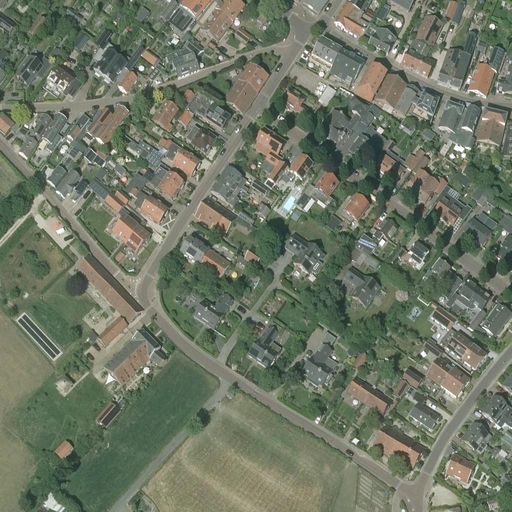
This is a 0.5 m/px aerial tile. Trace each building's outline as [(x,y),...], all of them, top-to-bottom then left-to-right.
[(185,34),(210,0),(185,0),(167,24),(170,26),(172,24),(185,34)] [(227,29),(244,8),(233,0),(222,0),(210,17),(227,29)] [(318,16),(329,0),(306,0),(303,5),(318,16)] [(372,21),(375,16),(366,11),(372,0),(347,0),(345,6),(372,21)] [(385,0),(387,1),(392,5),(408,14),(415,0),(385,0)] [(165,22),(177,6),(172,2),(160,18),(165,22)] [(445,19),(452,22),(457,6),(451,4),(445,19)] [(361,41),(372,21),(345,6),(333,25),(361,41)] [(457,27),(464,8),(457,6),(452,22),(451,25),(457,27)] [(71,19),(75,15),(69,10),(65,15),(71,19)] [(128,19),(118,11),(114,16),(125,24),(128,19)] [(78,24),(81,19),(75,15),(71,19),(78,24)] [(0,28),(9,36),(15,28),(0,16),(0,28)] [(140,25),(143,22),(136,16),(133,20),(140,25)] [(263,26),(266,21),(260,16),(257,22),(263,26)] [(217,43),(227,29),(210,17),(199,30),(217,43)] [(29,33),(33,37),(26,47),(29,49),(36,40),(48,24),(40,18),(29,33)] [(432,21),(425,18),(414,40),(414,41),(414,42),(413,41),(411,47),(401,66),(413,72),(420,57),(423,53),(426,46),(423,45),(427,38),(426,37),(434,21),(432,20),(432,21)] [(423,45),(426,46),(431,49),(443,26),(440,24),(434,21),(426,37),(427,38),(423,45)] [(68,29),(74,33),(79,27),(73,23),(68,29)] [(247,45),(251,39),(240,30),(235,36),(247,45)] [(396,40),(377,30),(373,38),(373,37),(368,46),(387,56),(392,48),(391,48),(396,40)] [(103,78),(117,59),(111,54),(114,50),(106,44),(111,37),(104,33),(96,44),(102,48),(96,57),(98,58),(95,62),(97,64),(93,70),(96,73),(95,74),(100,77),(101,76),(103,78)] [(458,92),(475,44),(476,39),(468,36),(462,56),(451,89),(458,92)] [(197,57),(203,52),(190,40),(185,47),(197,57)] [(332,70),(341,52),(321,41),(311,59),(327,67),(326,69),(321,67),(318,72),(320,73),(317,77),(326,81),(328,77),(332,70)] [(484,55),(486,49),(478,46),(476,52),(484,55)] [(133,68),(144,52),(139,48),(130,61),(126,59),(123,63),(117,59),(103,78),(105,80),(105,81),(109,84),(110,83),(113,85),(123,71),(128,74),(133,67),(133,68)] [(209,57),(213,51),(209,48),(204,53),(209,57)] [(49,57),(57,64),(63,56),(55,49),(49,57)] [(187,50),(180,53),(188,75),(198,72),(193,58),(195,57),(187,50)] [(451,89),(462,56),(448,51),(445,63),(444,62),(437,84),(451,89)] [(497,75),(504,55),(492,51),(485,71),(477,67),(468,93),(485,99),(494,74),(497,75)] [(179,52),(165,58),(169,67),(172,65),(178,79),(188,75),(180,53),(179,53),(179,52)] [(354,83),(364,64),(341,52),(332,70),(354,83)] [(511,96),(511,52),(508,56),(506,63),(509,64),(506,84),(497,82),(495,93),(511,96)] [(427,79),(428,77),(435,64),(420,57),(413,72),(427,79)] [(39,65),(30,59),(16,77),(19,80),(19,81),(23,84),(24,84),(28,87),(36,77),(41,80),(52,66),(43,59),(39,65)] [(10,69),(1,62),(1,63),(0,61),(0,82),(5,77),(4,77),(10,69)] [(242,116),(268,79),(249,66),(228,97),(224,103),(230,107),(242,116)] [(126,95),(139,76),(132,70),(133,68),(133,67),(128,74),(118,89),(126,95)] [(370,105),(387,76),(371,67),(355,97),(370,105)] [(160,74),(158,72),(154,69),(147,78),(153,83),(160,74)] [(57,70),(47,84),(62,96),(75,79),(66,72),(63,75),(57,70)] [(394,111),(407,87),(387,76),(374,100),(394,111)] [(326,87),(317,100),(327,107),(336,93),(326,87)] [(431,126),(439,102),(439,101),(435,100),(424,96),(408,87),(390,120),(397,125),(399,123),(400,123),(403,118),(409,121),(412,116),(431,126)] [(187,106),(194,96),(187,91),(180,102),(187,106)] [(303,117),(307,111),(301,107),(305,101),(290,91),(281,104),(296,114),(296,113),(303,117)] [(230,120),(220,113),(221,111),(196,94),(184,112),(192,118),(194,115),(221,133),(230,120)] [(346,130),(351,133),(368,108),(353,97),(348,104),(354,108),(350,112),(355,116),(349,124),(332,112),(318,132),(335,144),(346,130)] [(168,133),(172,127),(168,125),(177,111),(165,103),(152,122),(168,133)] [(446,105),(438,130),(450,134),(447,141),(456,145),(459,137),(454,136),(463,110),(447,104),(446,105)] [(320,105),(314,114),(319,118),(326,109),(320,105)] [(112,134),(128,114),(119,108),(95,140),(101,145),(110,133),(112,134)] [(463,110),(454,136),(459,137),(456,145),(465,149),(471,151),(474,141),(471,140),(479,114),(468,110),(467,111),(463,110)] [(93,140),(101,130),(111,117),(104,111),(86,134),(93,140)] [(185,128),(192,118),(184,112),(177,123),(185,128)] [(499,148),(501,141),(506,117),(484,112),(476,143),(499,148)] [(373,119),(367,114),(360,124),(366,128),(373,119)] [(51,154),(61,140),(56,136),(65,122),(57,116),(41,141),(48,145),(45,150),(51,154)] [(5,120),(2,118),(0,120),(0,132),(5,137),(10,132),(13,134),(19,128),(7,117),(5,120)] [(36,145),(38,143),(51,122),(43,117),(32,135),(33,136),(30,141),(36,145)] [(73,142),(73,141),(89,121),(83,117),(67,138),(73,142)] [(511,123),(509,123),(509,126),(508,126),(503,149),(501,157),(502,158),(502,160),(509,161),(509,158),(511,158),(511,123)] [(359,138),(348,153),(360,163),(369,150),(376,154),(385,141),(382,140),(382,139),(373,132),(374,130),(370,127),(361,139),(359,138)] [(190,146),(205,156),(206,154),(208,154),(210,151),(210,149),(216,140),(207,134),(205,136),(194,128),(185,141),(191,144),(190,146)] [(270,176),(281,160),(277,157),(285,145),(264,131),(256,144),(271,154),(263,166),(268,169),(265,173),(270,176)] [(431,140),(433,136),(425,131),(423,136),(431,140)] [(129,148),(133,143),(124,136),(120,141),(129,148)] [(36,145),(30,141),(28,140),(18,155),(27,160),(36,145)] [(59,171),(57,169),(46,183),(55,190),(75,165),(74,165),(85,150),(79,145),(78,145),(73,141),(73,142),(69,147),(73,150),(66,159),(68,160),(59,171)] [(169,153),(173,146),(167,141),(162,149),(169,153)] [(386,177),(398,160),(389,153),(394,146),(389,142),(382,152),(387,155),(384,159),(376,170),(386,177)] [(138,148),(139,149),(149,155),(148,156),(159,164),(163,158),(141,144),(138,148)] [(149,155),(139,149),(137,151),(141,154),(139,157),(156,169),(159,164),(148,156),(149,155)] [(88,150),(81,157),(87,162),(93,155),(88,150)] [(176,150),(172,156),(195,171),(196,169),(198,169),(200,167),(199,165),(200,164),(182,152),(181,153),(176,150)] [(100,152),(97,156),(104,161),(108,157),(105,155),(104,156),(100,152)] [(190,178),(195,171),(172,156),(169,153),(165,159),(174,165),(173,166),(190,178)] [(411,173),(421,158),(417,155),(414,159),(410,157),(404,165),(398,160),(386,177),(395,184),(406,169),(411,173)] [(306,162),(300,157),(285,178),(291,182),(294,177),(301,182),(312,166),(311,163),(308,161),(306,162)] [(275,187),(288,170),(279,164),(282,161),(281,160),(270,176),(270,177),(267,181),(264,186),(272,191),(275,187)] [(113,170),(117,166),(111,161),(108,165),(113,170)] [(426,164),(421,161),(412,174),(417,177),(426,164)] [(465,174),(470,167),(465,162),(459,170),(465,174)] [(429,179),(436,170),(432,168),(426,176),(426,177),(422,182),(421,180),(418,184),(413,181),(405,192),(415,199),(429,180),(429,179)] [(244,194),(245,192),(242,189),(246,183),(227,170),(221,178),(241,191),(244,194)] [(183,185),(162,171),(157,179),(154,177),(154,178),(177,194),(183,185)] [(142,179),(131,172),(128,176),(133,180),(137,184),(138,186),(143,189),(152,176),(147,172),(142,179)] [(466,185),(470,179),(460,172),(456,178),(466,185)] [(68,196),(75,188),(73,187),(79,180),(70,173),(55,193),(64,200),(67,195),(68,196)] [(331,181),(326,177),(311,197),(327,209),(332,202),(327,198),(337,185),(336,184),(336,182),(334,180),(331,181)] [(172,202),(177,194),(154,178),(149,185),(157,191),(156,192),(172,202)] [(235,200),(241,191),(221,178),(216,186),(235,200)] [(137,184),(133,180),(124,191),(129,196),(135,199),(137,200),(137,201),(163,218),(164,217),(166,217),(168,214),(167,212),(168,211),(150,199),(149,201),(139,194),(143,189),(138,186),(137,184)] [(438,187),(429,180),(415,199),(424,206),(434,193),(438,197),(447,185),(442,182),(438,187)] [(81,181),(74,191),(81,196),(88,186),(81,181)] [(268,192),(255,183),(251,188),(265,197),(268,199),(272,194),(268,192)] [(230,207),(235,200),(216,186),(211,194),(230,207)] [(441,222),(456,202),(448,196),(451,191),(446,187),(436,200),(441,204),(434,213),(439,217),(437,219),(441,222)] [(480,199),(485,191),(479,187),(473,194),(480,199)] [(123,206),(111,196),(112,195),(104,189),(94,201),(93,201),(84,212),(94,220),(103,227),(112,216),(103,209),(102,208),(105,203),(117,213),(123,206)] [(125,207),(130,201),(119,192),(115,197),(125,207)] [(301,211),(310,200),(303,195),(295,206),(301,211)] [(482,208),(488,200),(483,196),(477,204),(482,208)] [(351,205),(350,204),(339,219),(350,226),(354,221),(357,224),(360,219),(361,219),(364,215),(363,214),(368,207),(367,207),(366,204),(365,203),(362,203),(355,198),(351,205)] [(237,220),(207,200),(194,218),(224,238),(235,223),(254,235),(255,232),(256,231),(252,228),(238,218),(237,220)] [(163,218),(137,201),(133,206),(136,209),(139,211),(140,211),(142,212),(141,214),(158,226),(159,224),(161,224),(163,221),(163,219),(163,218)] [(465,209),(456,202),(441,222),(446,226),(448,224),(452,227),(458,220),(463,223),(472,211),(467,207),(465,209)] [(264,219),(269,212),(263,208),(258,215),(264,219)] [(296,225),(302,216),(296,211),(290,220),(296,225)] [(252,228),(255,223),(241,214),(238,218),(252,228)] [(472,241),(488,220),(481,215),(477,220),(478,221),(476,225),(471,222),(462,234),(472,241)] [(147,244),(149,241),(149,239),(150,238),(126,217),(111,234),(136,255),(145,244),(147,244)] [(334,235),(341,224),(332,217),(324,227),(334,235)] [(502,231),(510,221),(505,218),(497,228),(502,231)] [(482,249),(491,237),(489,235),(496,226),(492,223),(488,220),(472,241),(482,249)] [(507,266),(511,258),(511,222),(510,221),(502,231),(509,236),(494,257),(507,266)] [(388,242),(397,230),(385,222),(370,242),(363,238),(355,249),(369,259),(376,249),(375,248),(382,238),(388,242)] [(264,225),(260,232),(266,236),(271,229),(264,225)] [(317,263),(322,256),(307,245),(306,246),(293,237),(286,246),(299,256),(293,265),(308,276),(310,273),(315,276),(322,266),(317,263)] [(190,240),(180,255),(219,281),(229,267),(190,240)] [(420,266),(428,254),(416,245),(409,254),(412,257),(410,259),(420,266)] [(379,266),(367,258),(353,248),(346,258),(360,268),(364,263),(375,271),(379,266)] [(394,268),(405,253),(400,250),(389,264),(394,268)] [(255,268),(262,258),(251,251),(244,261),(255,268)] [(129,325),(142,312),(91,257),(77,269),(129,325)] [(243,268),(246,264),(240,260),(237,264),(243,268)] [(439,286),(450,270),(440,263),(431,274),(429,272),(424,279),(428,282),(430,279),(439,286)] [(363,279),(350,270),(343,280),(356,289),(350,299),(365,309),(379,289),(364,278),(363,279)] [(451,283),(441,295),(448,301),(461,283),(454,278),(451,283)] [(459,299),(456,303),(466,310),(467,309),(470,305),(471,305),(480,293),(469,284),(458,299),(459,299)] [(481,313),(490,300),(480,293),(471,305),(470,305),(467,309),(470,312),(473,312),(475,308),(481,313)] [(213,332),(233,303),(222,296),(213,309),(203,302),(193,318),(213,332)] [(449,311),(456,303),(459,299),(458,299),(454,296),(445,308),(449,311)] [(494,339),(502,328),(511,317),(498,307),(481,329),(494,339)] [(449,333),(457,322),(439,309),(431,320),(449,333)] [(472,333),(476,328),(484,318),(479,314),(468,330),(472,333)] [(105,348),(126,328),(127,327),(119,318),(109,328),(97,340),(105,348)] [(258,342),(247,357),(268,371),(278,355),(281,351),(272,344),(278,335),(268,328),(259,341),(258,342)] [(481,340),(484,335),(476,328),(472,333),(481,340)] [(166,362),(157,353),(160,350),(141,331),(102,369),(122,389),(150,361),(159,369),(166,362)] [(93,343),(98,338),(93,333),(88,338),(93,343)] [(327,360),(332,353),(328,351),(335,341),(327,335),(320,345),(322,346),(313,359),(312,359),(301,374),(311,382),(310,384),(317,388),(318,386),(322,389),(324,385),(326,386),(332,378),(330,377),(333,373),(331,372),(335,367),(327,360)] [(475,373),(486,358),(459,336),(458,336),(446,351),(475,373)] [(463,391),(469,383),(439,360),(443,355),(427,343),(422,349),(429,354),(424,360),(433,367),(463,391)] [(368,359),(361,354),(351,368),(358,373),(368,359)] [(456,401),(463,391),(433,367),(428,374),(425,378),(456,401)] [(408,371),(402,380),(416,390),(423,381),(408,371)] [(63,395),(71,385),(62,377),(53,386),(63,395)] [(363,405),(372,391),(355,380),(346,394),(363,405)] [(511,382),(510,380),(503,389),(511,396),(511,382)] [(399,401),(409,387),(401,382),(392,396),(399,401)] [(382,417),(391,404),(372,391),(363,405),(382,417)] [(423,407),(426,402),(416,395),(413,400),(423,407)] [(495,398),(488,407),(502,418),(511,425),(511,419),(509,418),(511,414),(511,411),(508,408),(495,398)] [(121,413),(110,403),(95,421),(106,430),(121,413)] [(430,432),(438,420),(418,406),(409,418),(430,432)] [(511,425),(502,418),(488,407),(482,415),(500,430),(504,425),(511,430),(511,425)] [(412,472),(425,451),(385,427),(387,425),(377,418),(373,423),(383,431),(372,448),(412,472)] [(485,447),(491,438),(474,425),(468,434),(485,447)] [(485,447),(468,434),(461,443),(480,457),(487,448),(485,447)] [(511,445),(511,437),(507,434),(503,439),(511,445)] [(508,450),(511,445),(503,439),(500,443),(508,450)] [(73,450),(65,442),(54,454),(61,462),(73,450)] [(500,453),(495,449),(493,453),(500,458),(503,461),(507,456),(501,451),(500,453)] [(499,466),(503,461),(500,458),(493,453),(490,456),(495,460),(494,461),(499,466)] [(468,465),(465,463),(465,461),(454,456),(445,475),(454,479),(454,477),(461,480),(460,482),(466,485),(475,466),(469,463),(468,465)] [(509,490),(511,486),(511,481),(506,477),(500,483),(509,490)] [(52,511),(60,503),(50,495),(42,504),(50,510),(48,511),(52,511)] [(497,500),(488,504),(491,511),(500,508),(497,500)]
